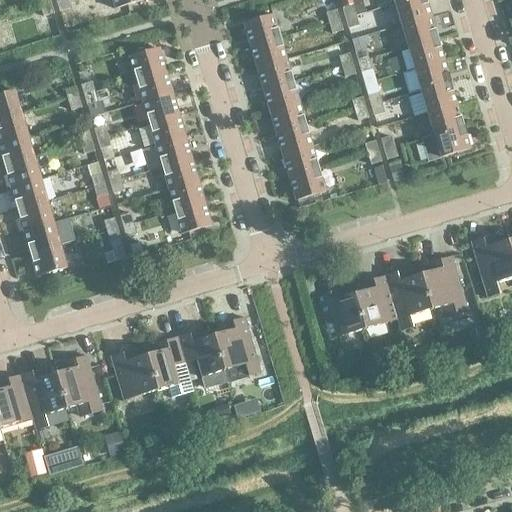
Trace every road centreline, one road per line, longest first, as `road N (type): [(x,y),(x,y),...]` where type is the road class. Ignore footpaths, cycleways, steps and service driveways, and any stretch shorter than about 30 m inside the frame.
road 1 (residential): [(273,271),(195,0)]
road 2 (residential): [(13,347),(273,271)]
road 3 (residential): [(273,271),(511,200)]
road 4 (residential): [(511,124),(476,0)]
